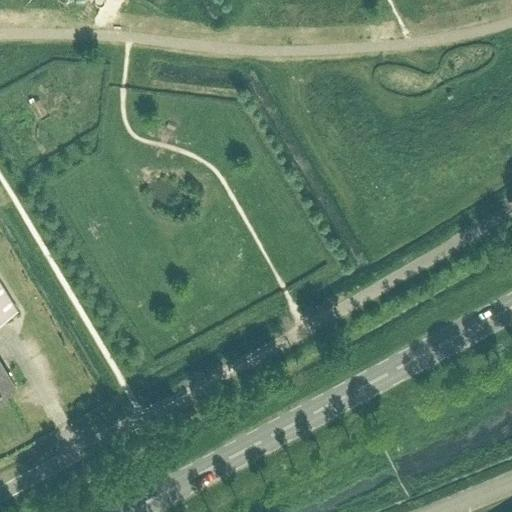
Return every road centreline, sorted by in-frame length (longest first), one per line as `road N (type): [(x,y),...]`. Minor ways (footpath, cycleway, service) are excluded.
road 1 (unclassified): [(511,208),(0,494)]
road 2 (primary): [(126,511),(511,305)]
